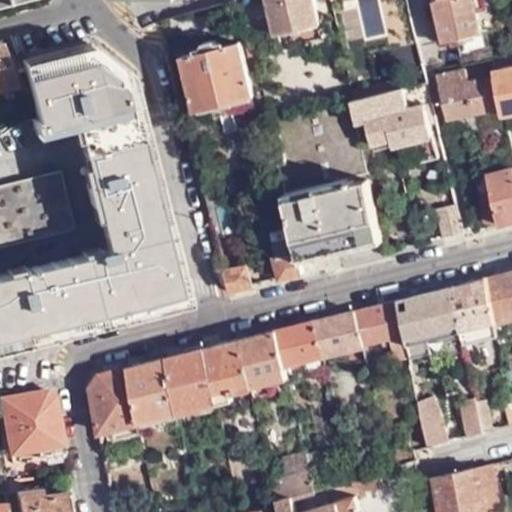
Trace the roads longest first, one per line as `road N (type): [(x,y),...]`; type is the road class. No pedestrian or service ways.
road 1 (residential): [(69,11),(104,42),(151,47),(218,317)]
road 2 (residential): [(101,511),(73,354),(218,317)]
road 3 (residential): [(218,317),(511,243)]
